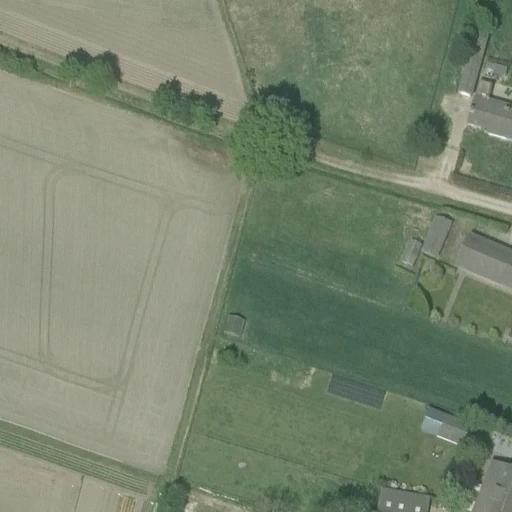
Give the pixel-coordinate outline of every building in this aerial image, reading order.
[(470,99),(480,62),(468,59),(458,96),(470,99)] [(480,131),(481,128),(489,130),(487,137),(511,143),(511,115),(486,108),(492,88),(479,85),(467,128),(480,131)] [(437,261),(451,225),(436,219),(422,255),(437,261)] [(511,257),(469,239),(456,272),(511,295),(511,257)] [(465,450),(474,427),(430,411),(422,434),(465,450)] [(511,511),(511,474),(490,466),(480,492),(485,494),(478,511),(511,511)]
